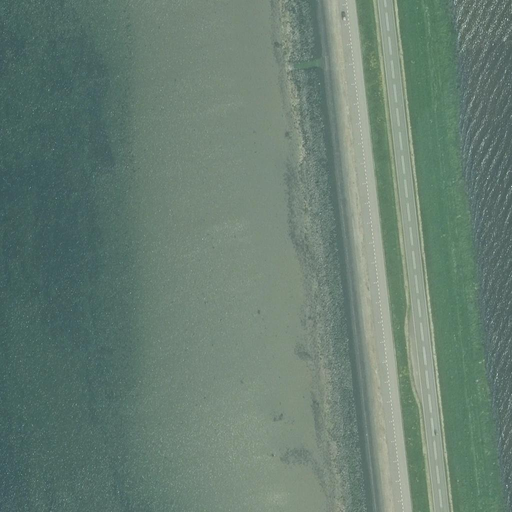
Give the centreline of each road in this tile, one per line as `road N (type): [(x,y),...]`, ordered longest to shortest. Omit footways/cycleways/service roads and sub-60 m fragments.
road 1 (trunk): [(438,511),(384,0)]
road 2 (unclassified): [(402,511),(349,0)]
